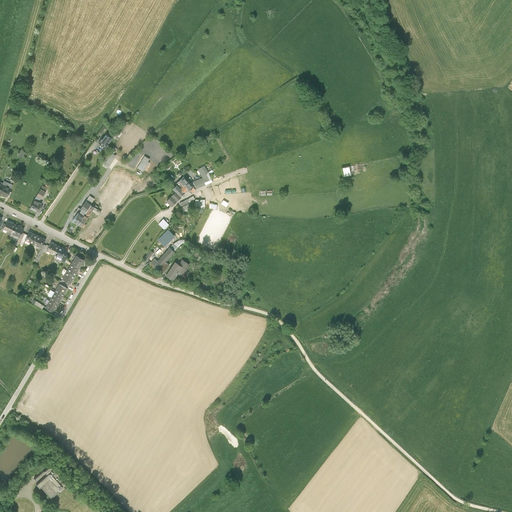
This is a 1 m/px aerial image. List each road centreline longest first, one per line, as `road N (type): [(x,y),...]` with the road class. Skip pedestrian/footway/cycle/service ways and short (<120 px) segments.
road 1 (track): [(499,511),(446,491),(313,369),(279,320),(188,291)]
road 2 (unclassified): [(98,254),(0,421)]
